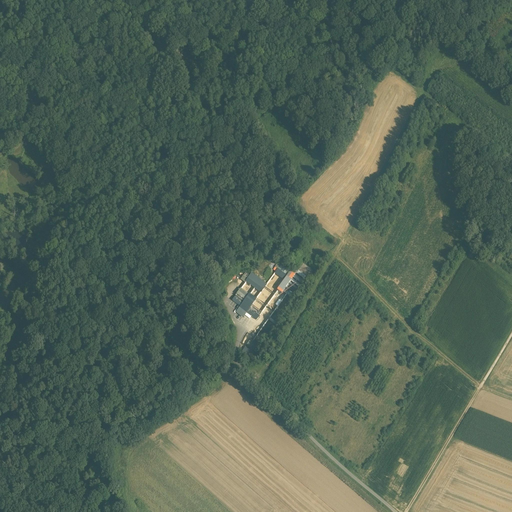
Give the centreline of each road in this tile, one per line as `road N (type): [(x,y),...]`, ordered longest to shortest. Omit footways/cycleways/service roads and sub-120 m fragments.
road 1 (track): [(511,400),(481,388),(335,254)]
road 2 (track): [(511,280),(482,256),(472,235),(458,168),(465,123),(424,92)]
road 3 (track): [(511,337),(406,511)]
road 4 (track): [(393,511),(255,385)]
road 5 (track): [(335,254),(424,92)]
road 6 (track): [(0,56),(34,103),(68,120),(111,183)]
road 7 (track): [(255,385),(335,254)]
